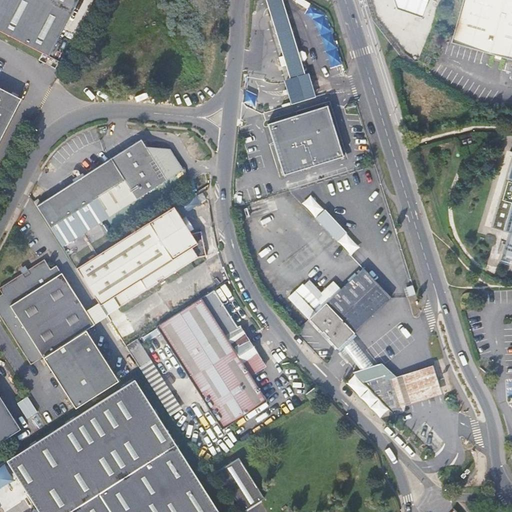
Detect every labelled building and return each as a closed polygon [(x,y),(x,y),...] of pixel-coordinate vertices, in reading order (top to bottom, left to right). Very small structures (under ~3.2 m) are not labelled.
[(0,0),(0,31),(50,56),(77,0),(0,0)] [(420,19),(427,0),(392,0),(396,11),(420,19)] [(511,61),(511,0),(462,0),(449,44),(511,61)] [(299,53),(301,53),(293,29),(276,34),(284,58),(285,58),(299,53)] [(289,69),(303,65),(299,53),(285,58),(289,69)] [(312,88),(304,64),(303,65),(289,69),(288,69),(295,93),(312,88)] [(0,88),(0,137),(20,98),(0,88)] [(329,106),(269,124),(284,176),(344,158),(329,106)] [(131,145),(40,203),(37,199),(34,202),(37,206),(62,247),(182,170),(169,149),(145,147),(140,139),(131,145)] [(511,155),(491,226),(510,232),(505,251),(511,253),(511,155)] [(206,200),(202,193),(197,195),(201,202),(206,200)] [(303,202),(351,254),(360,246),(312,194),(303,202)] [(172,207),(79,266),(76,268),(100,305),(111,298),(117,307),(157,282),(156,280),(161,276),(163,278),(196,257),(205,255),(200,231),(190,234),(172,207)] [(95,324),(57,265),(51,269),(44,259),(0,287),(0,290),(3,294),(0,295),(0,316),(65,415),(118,381),(86,329),(95,324)] [(341,348),(393,298),(364,268),(312,317),(341,348)] [(157,327),(222,430),(267,401),(251,376),(235,350),(247,342),(214,290),(157,327)] [(235,350),(251,376),(267,366),(250,341),(247,342),(235,350)] [(404,413),(407,407),(402,403),(404,397),(400,393),(402,387),(397,383),(399,378),(394,373),(388,375),(384,363),(357,372),(398,415),(404,413)] [(402,403),(407,407),(423,402),(439,397),(430,369),(415,373),(399,378),(397,383),(402,387),(400,393),(404,397),(402,403)] [(219,511),(134,379),(7,461),(39,511),(219,511)] [(0,442),(21,429),(0,396),(0,442)] [(239,458),(218,471),(244,511),(265,498),(239,458)] [(0,484),(12,479),(6,465),(0,467),(0,484)]
